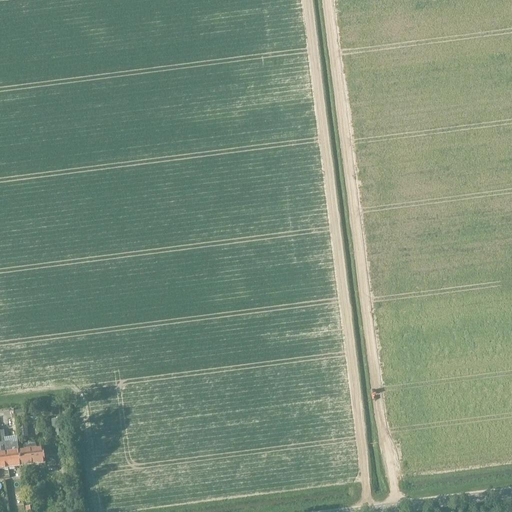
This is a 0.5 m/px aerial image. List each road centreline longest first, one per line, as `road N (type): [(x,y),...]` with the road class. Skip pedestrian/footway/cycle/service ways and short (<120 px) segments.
road 1 (unknown): [(390,507),(324,0)]
road 2 (unclassified): [(356,511),(511,492)]
